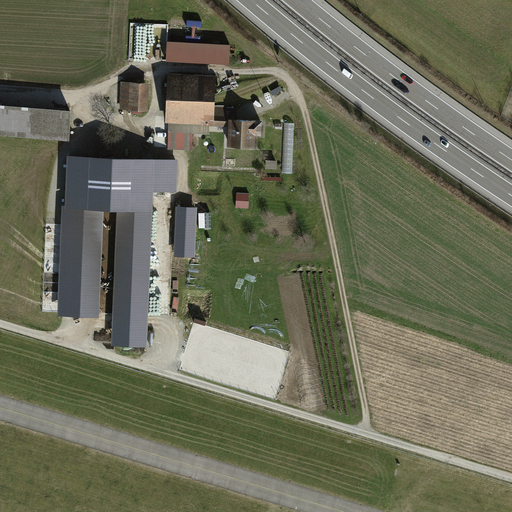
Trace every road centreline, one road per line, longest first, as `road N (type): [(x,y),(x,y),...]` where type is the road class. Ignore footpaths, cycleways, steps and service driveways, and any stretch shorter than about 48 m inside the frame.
road 1 (track): [(511,478),(0,323)]
road 2 (track): [(368,434),(295,92)]
road 3 (motorway): [(250,0),(350,82),(511,195)]
road 4 (motorway): [(511,159),(298,0)]
road 5 (unknown): [(88,92),(107,121),(146,130),(158,121),(152,71)]
